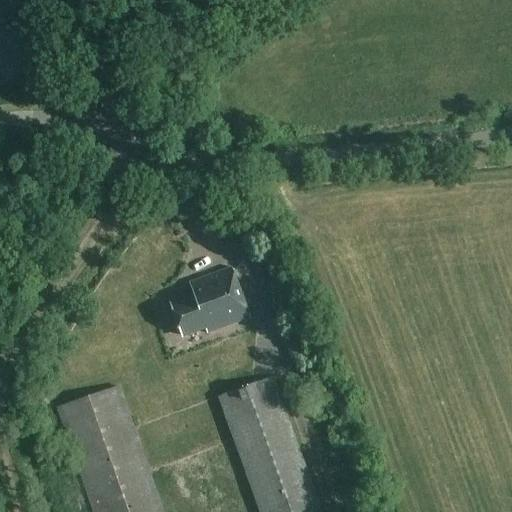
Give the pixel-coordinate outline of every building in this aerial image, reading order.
[(206,334),(249,318),(231,268),(188,284),(193,296),(170,304),(182,336),(204,328),(206,334)] [(207,351),(209,366),(239,361),(237,346),(207,351)] [(324,361),(316,364),(319,373),(328,369),(324,361)] [(218,397),(259,511),(319,511),(271,378),(218,397)] [(57,408),(93,511),(161,511),(118,387),(57,408)]
